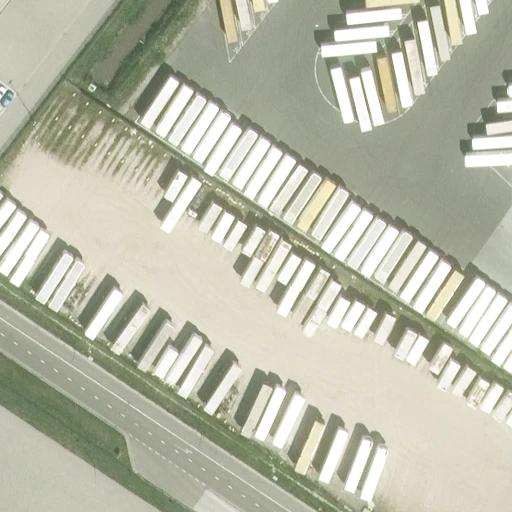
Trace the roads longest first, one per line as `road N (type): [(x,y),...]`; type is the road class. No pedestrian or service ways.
road 1 (track): [(311,0),(294,22),(272,85),(292,129),(355,179),(411,197),(480,177)]
road 2 (unclassified): [(0,324),(285,511)]
